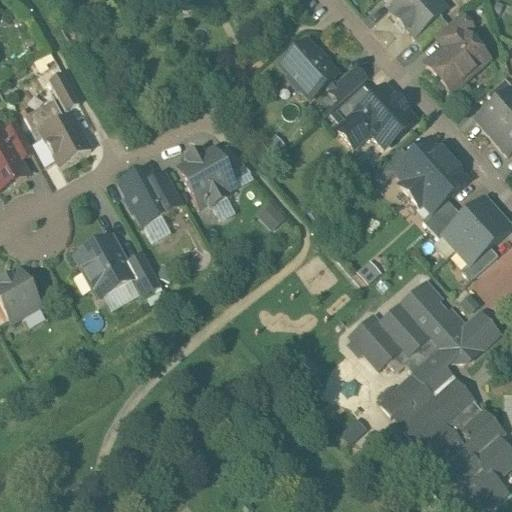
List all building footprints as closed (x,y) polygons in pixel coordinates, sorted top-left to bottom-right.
[(432,0),(403,0),(390,12),(399,22),(396,24),(403,33),(406,30),(415,40),(439,19),(444,13),(432,0)] [(447,28),(435,39),(445,50),(463,34),(464,36),(472,30),(460,17),(447,28)] [(415,40),(412,42),(421,52),(435,39),(447,28),(439,19),(415,40)] [(445,50),(425,68),(445,90),(455,91),(486,63),(474,50),(475,49),(464,36),(463,34),(445,50)] [(336,79),(306,45),(279,69),(309,103),(326,88),(332,82),(336,79)] [(355,70),(336,87),(332,82),(326,88),(330,93),(328,94),(339,107),(361,87),(366,83),(355,70)] [(79,107),(62,77),(48,85),(65,115),(79,107)] [(511,90),(504,82),(486,98),(494,106),(510,92),(511,92),(511,91),(511,90)] [(339,107),(330,115),(341,129),(373,100),(361,87),(339,107)] [(341,129),(336,133),(352,151),(370,135),(384,151),(414,124),(384,91),(373,100),(341,129)] [(494,106),(475,124),(491,142),(511,122),(511,93),(511,92),(510,92),(494,106)] [(71,120),(39,137),(58,172),(90,154),(71,120)] [(511,122),(491,142),(507,160),(511,154),(511,122)] [(17,128),(3,136),(19,166),(33,158),(17,128)] [(3,136),(0,131),(0,194),(26,180),(3,136)] [(409,161),(394,174),(403,185),(399,188),(409,199),(449,163),(430,142),(409,161)] [(249,177),(226,151),(214,157),(231,187),(249,177)] [(401,152),(374,176),(383,185),(391,178),(394,175),(394,174),(409,161),(401,152)] [(214,157),(213,154),(202,160),(200,156),(185,164),(187,168),(177,174),(198,212),(209,207),(211,210),(225,203),(223,199),(234,193),(231,187),(214,157)] [(467,184),(449,163),(409,199),(418,209),(422,206),(431,216),(446,203),(467,184)] [(154,185),(147,173),(119,189),(127,203),(125,204),(133,218),(134,217),(142,230),(170,215),(154,185)] [(182,208),(166,179),(154,185),(170,215),(182,208)] [(462,221),(443,238),(456,253),(496,217),(483,202),(462,221)] [(446,203),(431,216),(421,224),(430,233),(454,212),(446,203)] [(256,218),(271,234),(285,221),(271,205),(256,218)] [(454,212),(430,233),(438,243),(440,241),(443,239),(443,238),(462,221),(454,212)] [(496,217),(456,253),(469,267),(469,268),(489,250),(510,232),(496,217)] [(110,242),(75,262),(98,304),(132,285),(133,284),(125,270),(110,242)] [(489,250),(469,268),(469,267),(462,273),(470,283),(497,259),(489,250)] [(160,292),(142,260),(125,270),(133,284),(132,285),(141,302),(160,292)] [(367,284),(382,275),(373,261),(358,270),(367,284)] [(39,311),(19,276),(0,286),(0,308),(9,325),(10,327),(39,311)] [(462,328),(424,286),(367,337),(360,330),(348,341),(351,344),(347,348),(359,360),(362,357),(378,375),(386,367),(394,375),(398,376),(405,370),(413,379),(395,394),(392,391),(379,402),(383,406),(379,409),(427,463),(420,469),(430,480),(423,487),(444,511),(489,511),(507,496),(496,484),(511,469),(511,457),(498,441),(503,436),(482,413),(481,415),(473,406),(473,405),(453,382),(452,383),(442,372),(448,367),(465,367),(498,338),(479,318),(465,331),(462,328)] [(470,297),(462,308),(475,317),(483,307),(470,297)] [(0,329),(9,325),(0,308),(0,329)]
